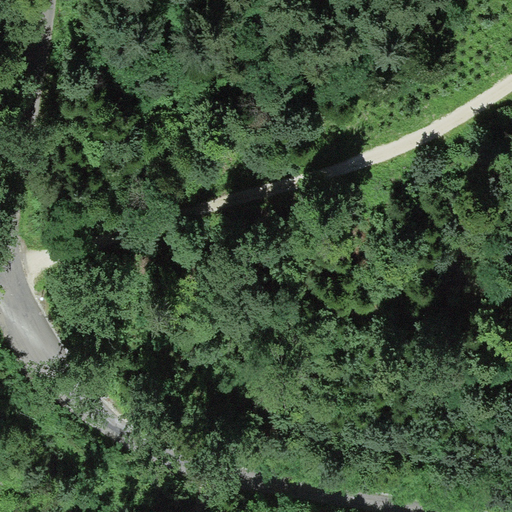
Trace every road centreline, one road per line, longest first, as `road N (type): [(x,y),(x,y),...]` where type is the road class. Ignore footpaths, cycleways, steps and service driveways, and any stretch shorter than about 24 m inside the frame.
road 1 (unclassified): [(219,477),(93,415),(40,342),(12,277),(10,211),(47,0)]
road 2 (track): [(511,85),(422,136),(97,241),(12,277)]
road 3 (residential): [(429,511),(219,477)]
